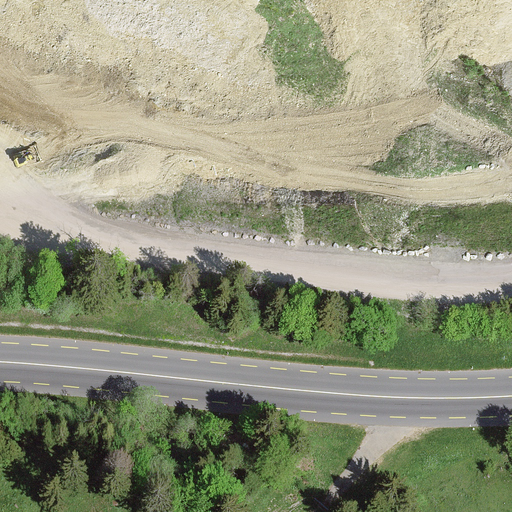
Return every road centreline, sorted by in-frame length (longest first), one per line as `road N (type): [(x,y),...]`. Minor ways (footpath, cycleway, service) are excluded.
road 1 (track): [(511,268),(288,262),(64,231),(0,213)]
road 2 (primary): [(511,397),(302,393),(0,365)]
road 3 (track): [(0,212),(511,178)]
